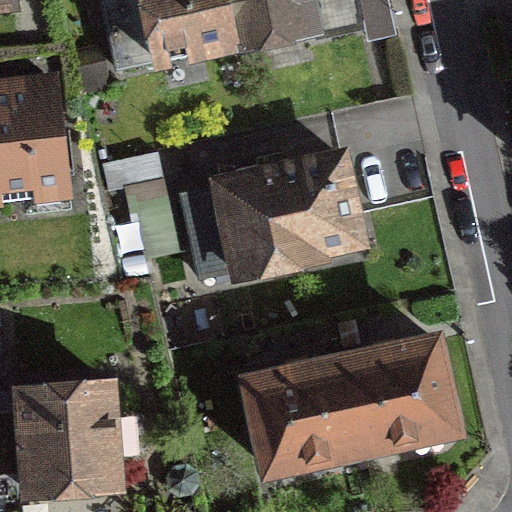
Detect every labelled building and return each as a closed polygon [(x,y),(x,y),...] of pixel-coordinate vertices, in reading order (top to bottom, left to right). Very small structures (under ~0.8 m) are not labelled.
[(0,0),(0,11),(11,10),(9,0),(0,0)] [(233,51),(235,50),(223,0),(100,0),(116,72),(232,46),(233,51)] [(355,0),(223,0),(235,50),(360,23),(355,0)] [(0,204),(61,197),(47,80),(26,82),(27,91),(0,94),(0,204)] [(106,194),(160,182),(154,155),(100,167),(106,194)] [(358,244),(339,159),(217,186),(217,190),(182,197),(199,279),(235,271),(236,277),(318,259),(317,253),(358,244)] [(452,431),(433,342),(404,349),(404,345),(362,355),(362,358),(340,363),(359,451),(452,431)] [(266,472),(359,451),(340,363),(317,368),(316,365),(274,374),(275,377),(246,383),(266,472)] [(108,387),(17,394),(24,487),(25,495),(115,488),(113,461),(133,459),(132,436),(131,418),(130,416),(110,418),(108,387)] [(4,488),(24,487),(17,394),(0,395),(0,496),(4,496),(4,488)] [(177,497),(188,495),(194,486),(192,475),(183,470),(172,471),(166,480),(168,491),(177,497)]
